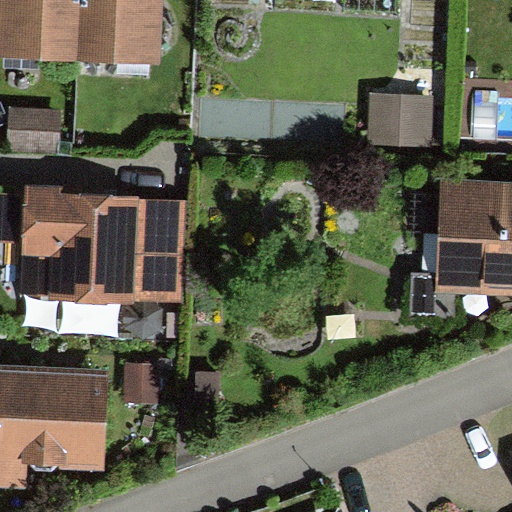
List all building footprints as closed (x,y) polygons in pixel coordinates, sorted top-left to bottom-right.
[(0,0),(0,64),(159,71),(162,0),(0,0)] [(436,101),(371,96),(367,145),(432,151),(436,101)] [(54,113),(6,113),(7,143),(54,142),(54,113)] [(511,187),(446,184),(439,292),(511,296),(511,187)] [(26,199),(0,197),(0,244),(25,246),(22,298),(177,305),(182,207),(72,202),(62,201),(62,195),(26,193),(26,199)] [(159,368),(126,367),(125,404),(158,405),(159,368)] [(71,377),(0,373),(0,488),(23,489),(24,470),(101,474),(106,378),(71,377)]
